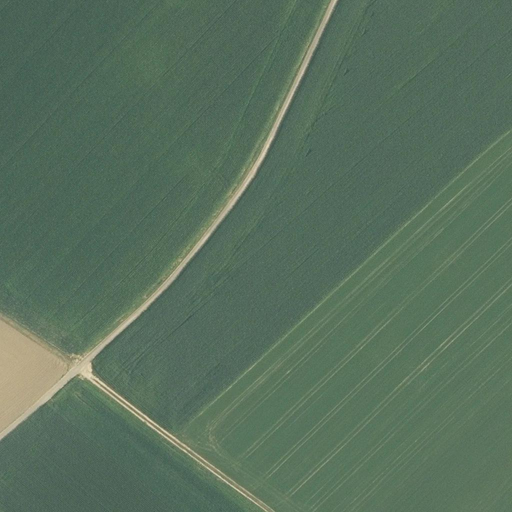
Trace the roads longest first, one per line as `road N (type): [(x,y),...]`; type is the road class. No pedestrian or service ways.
road 1 (track): [(335,0),(252,175),(168,283),(0,439)]
road 2 (track): [(267,511),(0,319)]
